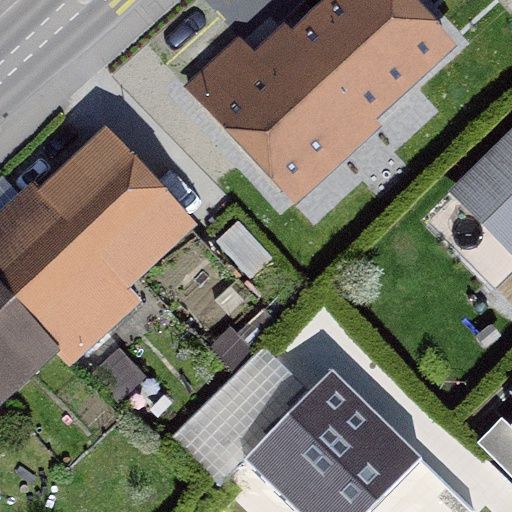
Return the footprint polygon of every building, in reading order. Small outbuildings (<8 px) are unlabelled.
[(350,0),(270,74),(243,43),(193,91),(284,191),(446,42),(407,0),(350,0)] [(511,144),(461,194),(498,231),(511,217),(511,144)] [(0,254),(0,295),(42,340),(56,326),(80,352),(137,300),(113,274),(179,213),(118,147),(26,231),(0,254)] [(0,378),(42,340),(0,295),(0,378)] [(295,511),(370,511),(421,460),(332,373),(244,462),(295,511)]
